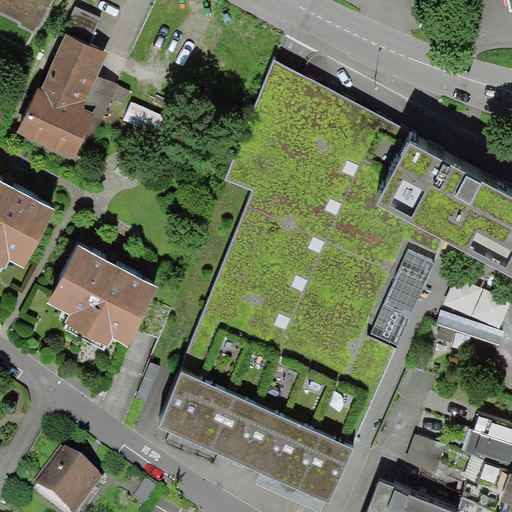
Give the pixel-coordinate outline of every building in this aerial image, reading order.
[(51,0),(0,0),(0,17),(34,35),(51,0)] [(263,30),(202,0),(193,0),(159,68),(226,102),(263,30)] [(101,20),(74,6),(13,133),(78,164),(116,85),(96,75),(107,53),(89,45),(101,20)] [(324,499),(446,243),(375,205),(414,132),(275,56),(226,174),(253,186),(156,426),(324,499)] [(511,277),(511,184),(414,132),(375,205),(446,243),(511,277)] [(55,210),(0,181),(0,265),(4,258),(24,268),(55,210)] [(157,285),(77,241),(44,301),(67,313),(62,322),(105,345),(110,336),(125,344),(157,285)] [(503,331),(440,311),(436,321),(498,343),(503,331)] [(511,442),(472,429),(465,451),(511,466),(511,442)] [(446,444),(415,434),(405,459),(437,471),(446,444)] [(64,446),(33,486),(65,511),(75,511),(103,477),(64,446)] [(511,511),(511,470),(498,510),(507,511),(511,511)] [(160,488),(145,477),(134,495),(150,505),(160,488)] [(380,480),(367,511),(456,511),(457,510),(380,480)] [(507,511),(498,510),(462,494),(457,510),(456,511),(507,511)]
